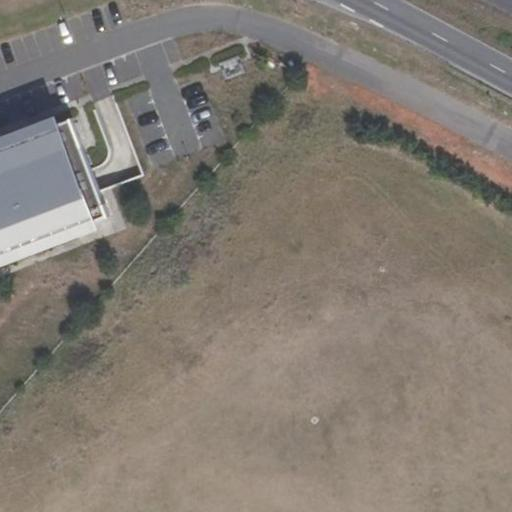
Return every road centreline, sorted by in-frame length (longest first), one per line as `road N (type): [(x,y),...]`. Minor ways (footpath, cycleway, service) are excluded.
road 1 (unclassified): [(147,38),(227,18),(293,38),(511,147)]
road 2 (primary): [(371,0),(511,76)]
road 3 (unclassified): [(0,89),(147,38)]
